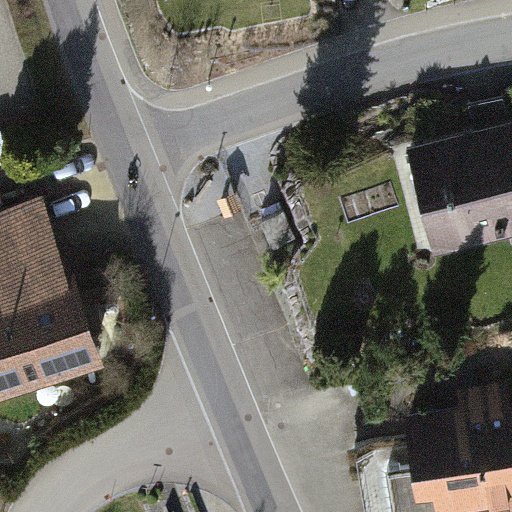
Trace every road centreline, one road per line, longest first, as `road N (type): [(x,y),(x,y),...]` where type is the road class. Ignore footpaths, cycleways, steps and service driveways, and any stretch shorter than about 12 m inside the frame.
road 1 (residential): [(127,150),(443,51),(511,39)]
road 2 (tertiary): [(127,150),(233,415)]
road 3 (residential): [(233,415),(122,449),(56,490),(45,511)]
road 4 (tertiary): [(74,0),(127,150)]
